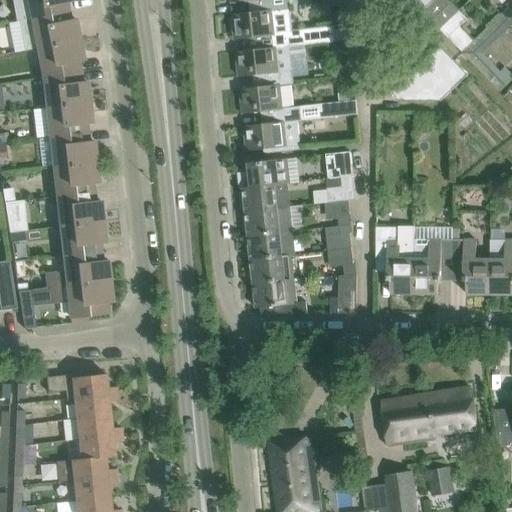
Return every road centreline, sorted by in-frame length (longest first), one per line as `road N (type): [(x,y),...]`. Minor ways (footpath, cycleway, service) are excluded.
road 1 (residential): [(110,0),(150,340)]
road 2 (residential): [(232,324),(206,130),(199,0)]
road 3 (secondary): [(197,457),(168,153)]
road 4 (unclassified): [(511,331),(232,324)]
road 5 (residential): [(249,511),(232,324)]
road 6 (residential): [(150,340),(161,511)]
road 7 (secondary): [(141,0),(168,153)]
road 8 (secondary): [(168,153),(174,122),(163,0)]
road 9 (residential): [(0,347),(150,340)]
